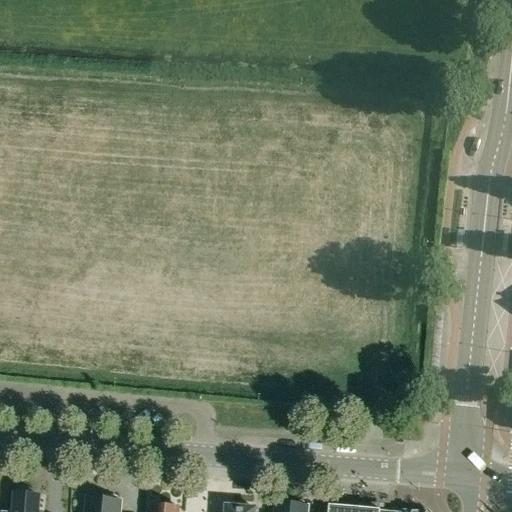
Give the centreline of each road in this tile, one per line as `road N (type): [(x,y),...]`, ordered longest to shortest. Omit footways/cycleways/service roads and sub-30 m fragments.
road 1 (tertiary): [(460,477),(0,436)]
road 2 (secondary): [(460,477),(487,188),(511,63)]
